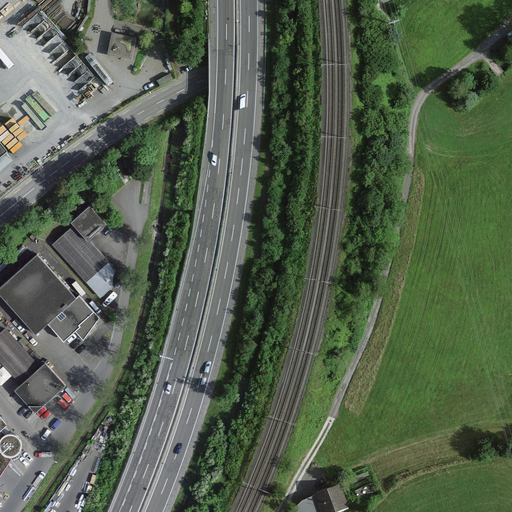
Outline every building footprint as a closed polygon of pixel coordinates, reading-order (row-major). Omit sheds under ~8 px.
[(112,31),(108,51),(131,56),(136,37),(112,31)] [(106,225),(90,206),(71,223),(88,241),(106,225)] [(72,227),(52,246),(102,299),(114,288),(115,273),(72,227)] [(38,257),(0,291),(0,292),(37,334),(49,323),(65,341),(75,331),(83,339),(99,318),(80,297),(76,300),(38,257)] [(7,334),(0,339),(0,356),(23,384),(16,390),(36,413),(66,386),(46,363),(39,370),(7,334)] [(0,477),(17,451),(1,433),(6,427),(0,420),(0,477)] [(302,502),(292,511),(337,511),(347,509),(339,488),(302,502)]
